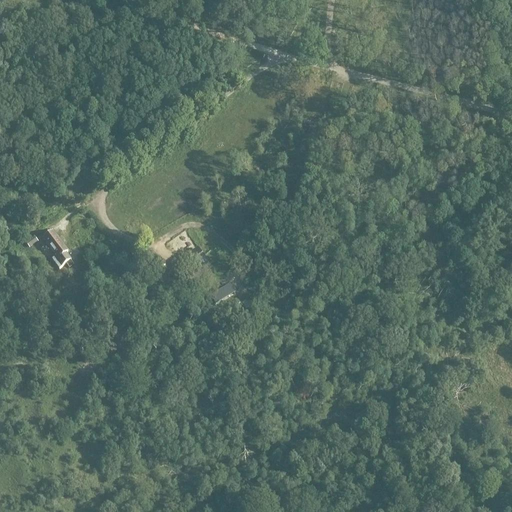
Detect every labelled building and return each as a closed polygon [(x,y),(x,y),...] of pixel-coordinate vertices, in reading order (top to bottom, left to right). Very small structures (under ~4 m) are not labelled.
[(71,268),(75,265),(72,261),(72,260),(67,253),(69,252),(54,233),(45,240),(58,257),(54,260),(61,270),(67,264),(71,268)] [(29,248),(30,249),(38,242),(32,234),(23,240),(18,243),(24,251),(29,248)] [(200,249),(180,264),(194,282),(214,268),(200,249)] [(225,298),(236,293),(232,284),(221,289),(225,298)] [(217,304),(225,300),(220,290),(212,294),(217,304)]
